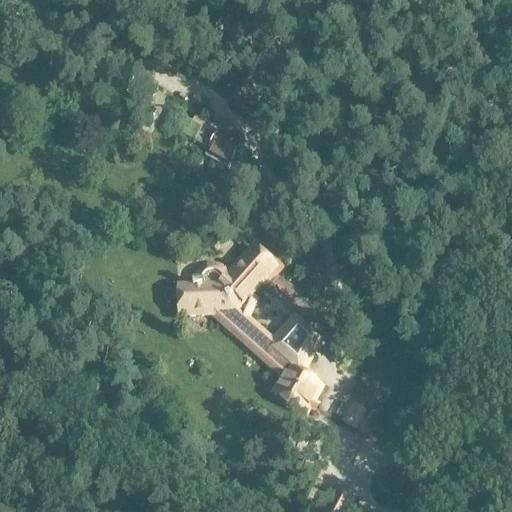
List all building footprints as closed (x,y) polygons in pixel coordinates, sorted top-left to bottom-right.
[(150,128),(158,114),(149,110),(158,92),(136,81),(129,95),(147,105),(145,108),(140,105),(133,119),(150,128)] [(247,82),(233,109),(248,116),(245,122),(265,132),(280,103),(259,92),(260,89),(247,82)] [(181,130),(178,135),(194,144),(209,152),(205,159),(227,172),(239,150),(234,147),(240,137),(222,127),(219,133),(194,120),(191,125),(183,120),(178,128),(181,130)] [(237,311),(275,269),(254,251),(231,276),(224,269),(222,268),(218,266),(215,265),(212,265),(210,265),(207,266),(205,267),(203,268),(201,270),(199,272),(198,274),(197,276),(196,278),(196,279),(196,281),(196,286),(192,286),(192,289),(177,290),(179,318),(211,316),(283,381),(274,396),(282,401),(280,404),(287,411),(296,413),(298,410),(305,414),(319,390),(309,384),(312,379),(312,378),(315,373),(310,369),(325,342),(296,315),(272,342),(237,311)] [(368,406),(379,385),(363,376),(357,385),(356,384),(344,407),(351,411),(344,424),(367,437),(380,413),(368,406)] [(336,496),(336,498),(327,511),(347,511),(351,504),(336,496)]
